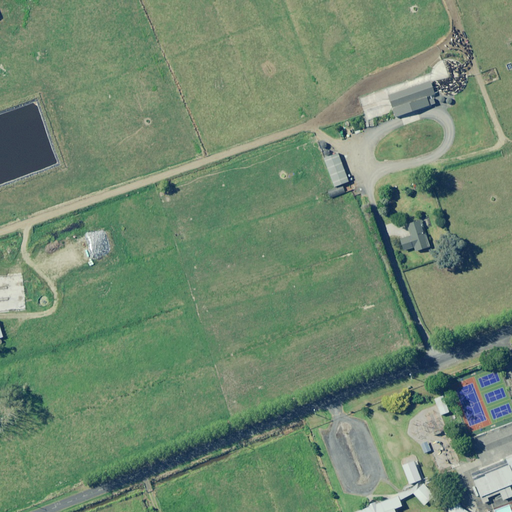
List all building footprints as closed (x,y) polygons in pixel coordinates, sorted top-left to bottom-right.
[(435,94),(431,81),(388,96),(396,117),(429,106),(427,97),(435,94)] [(349,182),(338,153),(330,156),(324,159),(335,187),(349,182)] [(350,192),(348,186),(333,191),(335,196),(350,192)] [(425,230),(421,220),(407,224),(411,236),(401,239),(404,251),(415,248),(416,251),(430,247),(425,230)] [(442,395),(434,398),(439,416),(449,413),(442,395)] [(431,451),(427,442),(421,445),(425,453),(431,451)] [(398,463),(391,448),(382,452),(389,467),(398,463)] [(468,465),(465,452),(458,454),(461,466),(468,465)] [(511,455),(505,458),(505,465),(471,477),(483,503),(489,504),(489,497),(499,491),(502,500),(511,496),(511,494),(509,487),(511,485),(511,455)] [(414,461),(403,465),(410,484),(420,479),(414,461)] [(402,507),(397,498),(353,511),(393,511),(393,510),(402,507)] [(466,511),(459,508),(454,501),(445,506),(447,511),(466,511)]
